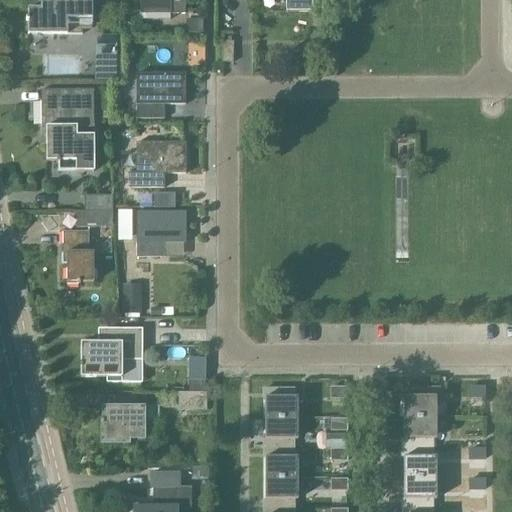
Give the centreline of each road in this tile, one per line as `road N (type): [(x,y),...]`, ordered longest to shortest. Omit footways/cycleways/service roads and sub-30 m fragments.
road 1 (residential): [(226,356),(225,88),(491,87)]
road 2 (residential): [(511,355),(226,356)]
road 3 (secondary): [(42,511),(0,332)]
